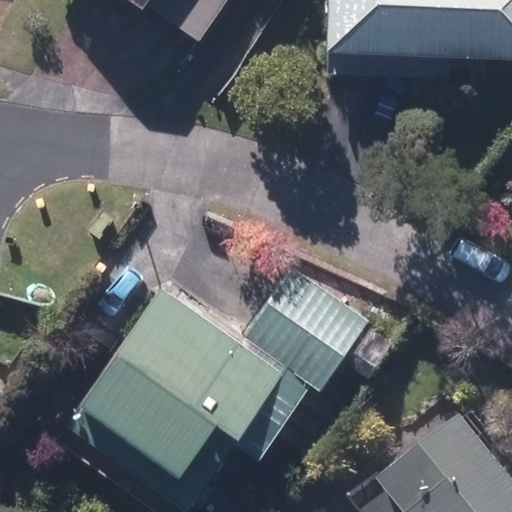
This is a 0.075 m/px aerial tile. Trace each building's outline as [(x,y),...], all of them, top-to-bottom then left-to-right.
[(148,0),(200,35),(224,0),(148,0)] [(511,0),(336,0),(335,52),(511,57),(511,0)] [(247,342),(169,289),(78,422),(203,509),(247,444),(268,458),(321,382),(329,387),(373,324),(295,271),(247,342)] [(511,511),(511,477),(466,422),(386,488),(404,511),(511,511)] [(84,511),(84,463),(25,463),(24,511),(84,511)]
